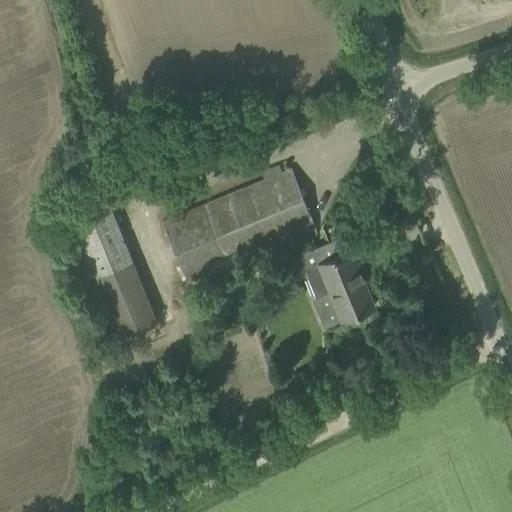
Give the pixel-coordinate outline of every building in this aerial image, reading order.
[(161,221),(186,282),(315,228),(290,167),(161,221)] [(151,316),(111,199),(71,213),(111,330),(151,316)] [(373,305),(357,266),(361,264),(354,248),(304,268),(315,296),(330,289),(342,318),(373,305)] [(270,272),(276,287),(298,277),(292,263),(270,272)] [(291,375),(296,386),(306,382),(301,371),(291,375)]
